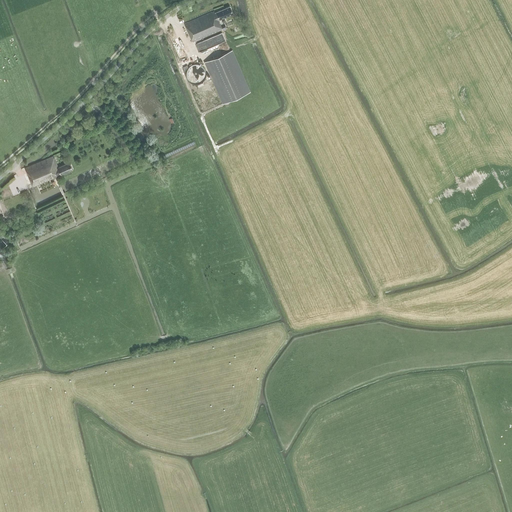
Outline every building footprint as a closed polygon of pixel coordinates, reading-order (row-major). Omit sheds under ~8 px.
[(211,12),(185,24),(193,42),(222,29),(221,28),(218,20),(233,14),(230,6),(215,13),(214,11),(212,12),(211,12)] [(232,50),(204,62),(222,104),(250,92),(232,50)] [(193,81),(196,82),(200,82),(202,80),(205,78),(206,75),(206,72),(205,69),(203,66),(201,65),(198,64),(195,65),(192,66),(190,67),(189,70),(188,73),(189,76),(191,79),(193,81)] [(33,188),(37,187),(37,186),(52,179),(53,180),(55,179),(54,178),(73,170),(70,162),(58,167),(54,156),(39,162),(25,167),(33,188)] [(18,194),(3,200),(6,209),(17,204),(17,202),(21,200),(18,194)]
